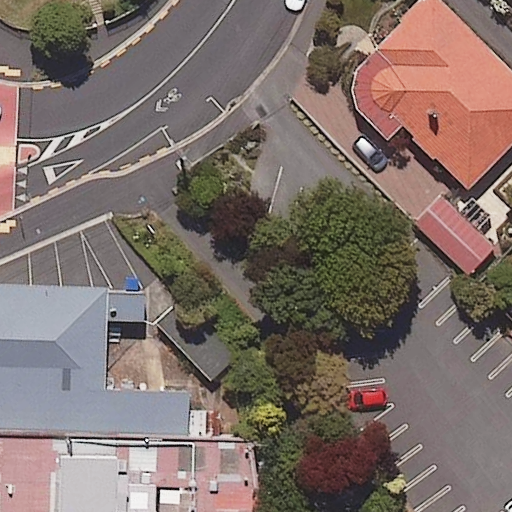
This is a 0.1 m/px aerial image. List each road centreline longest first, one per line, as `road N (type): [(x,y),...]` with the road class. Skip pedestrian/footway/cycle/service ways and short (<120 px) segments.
road 1 (tertiary): [(155,82),(53,175),(0,197)]
road 2 (tertiary): [(0,111),(54,108),(155,82)]
